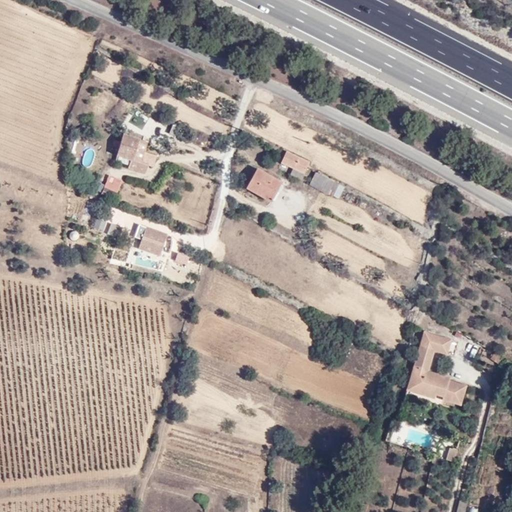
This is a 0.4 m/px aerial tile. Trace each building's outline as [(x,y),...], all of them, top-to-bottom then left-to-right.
[(157,167),(161,157),(150,153),(152,145),(123,135),(121,143),(114,141),(112,147),(118,150),(117,153),(129,157),(130,154),(138,156),(138,160),(152,166),(157,167)] [(287,163),(308,175),(314,164),(293,152),(287,163)] [(152,166),(138,160),(132,158),(128,168),(149,175),(152,166)] [(261,170),(250,190),(274,203),(284,184),(261,170)] [(318,173),(313,184),(330,196),(336,184),(318,173)] [(107,175),(103,187),(114,191),(118,192),(122,180),(107,175)] [(103,187),(100,195),(111,199),(114,191),(103,187)] [(110,223),(107,233),(116,236),(119,226),(110,223)] [(161,258),(168,236),(146,229),(138,249),(161,258)] [(462,404),(468,386),(451,381),(452,378),(430,371),(436,350),(450,354),(454,340),(426,332),(411,386),(438,394),(446,396),(446,400),(462,404)] [(502,362),(504,357),(496,352),(493,358),(502,362)] [(411,386),(409,390),(436,398),(438,394),(411,386)] [(458,450),(455,449),(455,450),(452,449),(448,461),(455,463),(458,450)]
